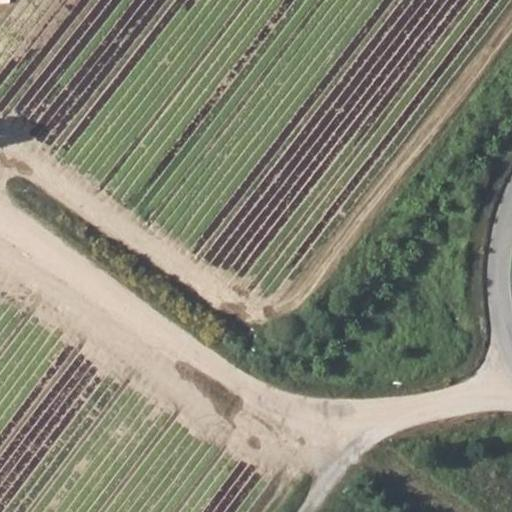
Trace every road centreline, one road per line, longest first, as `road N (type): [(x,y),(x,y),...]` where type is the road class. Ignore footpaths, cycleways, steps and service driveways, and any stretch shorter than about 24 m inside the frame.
road 1 (track): [(389,418),(301,414),(0,201)]
road 2 (unclassified): [(511,202),(494,273),(511,363)]
